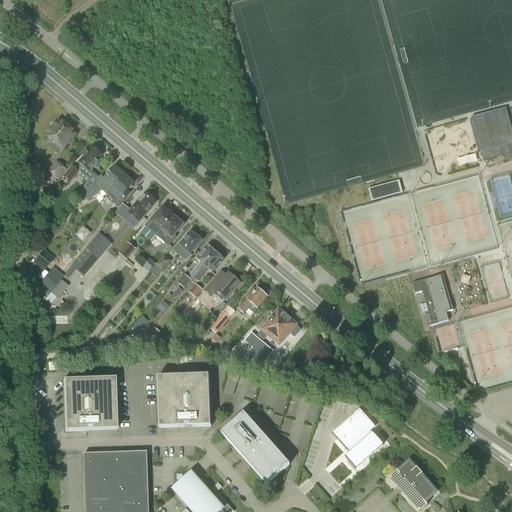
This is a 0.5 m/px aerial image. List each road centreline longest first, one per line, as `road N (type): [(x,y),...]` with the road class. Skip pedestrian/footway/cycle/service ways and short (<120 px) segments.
road 1 (primary): [(511,457),(0,41)]
road 2 (residential): [(30,445),(20,179)]
road 3 (residential): [(30,445),(202,440),(263,511)]
